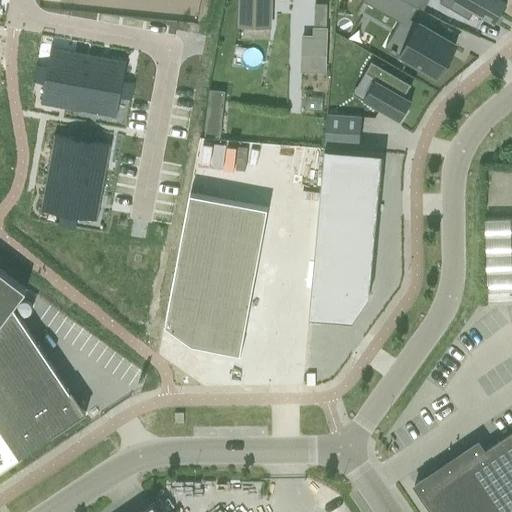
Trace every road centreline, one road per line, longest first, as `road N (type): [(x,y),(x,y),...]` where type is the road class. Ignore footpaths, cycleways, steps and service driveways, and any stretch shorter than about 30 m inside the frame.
road 1 (unclassified): [(344,452),(444,308),(453,164),(468,133),(511,95)]
road 2 (residential): [(141,208),(167,66),(161,47),(34,22),(19,0)]
road 3 (unclassified): [(344,452),(158,453),(58,511)]
